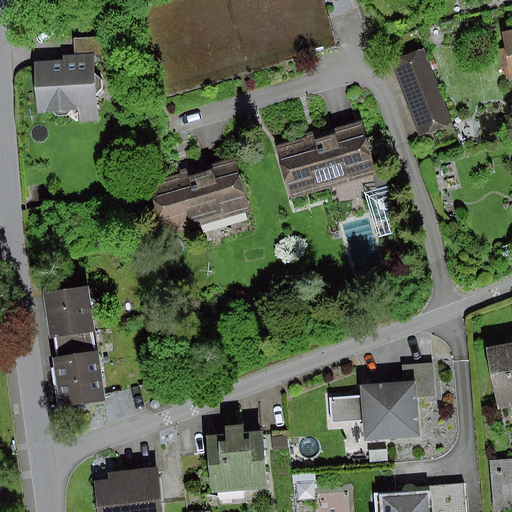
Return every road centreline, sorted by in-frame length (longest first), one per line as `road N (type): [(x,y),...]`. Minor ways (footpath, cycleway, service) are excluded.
road 1 (residential): [(38,464),(511,290)]
road 2 (residential): [(38,464),(1,0)]
